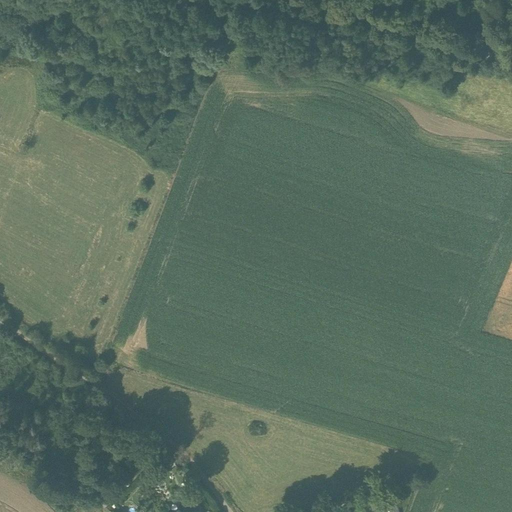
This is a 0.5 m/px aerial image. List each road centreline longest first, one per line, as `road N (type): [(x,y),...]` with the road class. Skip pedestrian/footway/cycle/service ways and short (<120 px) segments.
road 1 (track): [(0,322),(155,430),(226,511)]
road 2 (unclassified): [(511,65),(305,0)]
